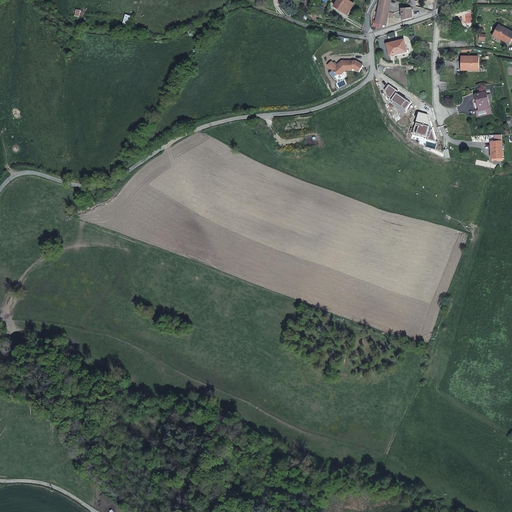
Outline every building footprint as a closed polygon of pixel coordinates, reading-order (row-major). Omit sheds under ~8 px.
[(354,4),(348,0),(338,0),(335,7),(339,10),(340,9),(348,14),(354,4)] [(389,12),(390,0),(380,0),(376,23),(386,25),(388,17),(393,18),(394,13),(389,12)] [(402,9),(403,20),(413,18),(412,9),(402,9)] [(502,38),(502,39),(510,44),(511,40),(511,31),(499,25),(495,34),(502,38)] [(404,40),(387,44),(390,56),(407,52),(404,40)] [(478,57),(462,57),(462,69),(467,69),(467,70),(478,70),(478,57)] [(362,63),(355,59),(341,59),(337,62),(337,63),(336,65),(334,64),(331,67),(336,72),(340,72),(344,68),(351,68),(351,67),(353,67),(358,70),(362,63)] [(479,102),(478,103),(480,110),(476,110),(478,117),(492,114),(487,92),(476,94),(477,99),(478,99),(479,102)] [(493,150),(491,150),(492,158),(503,158),(502,141),(491,142),(491,147),(493,147),(493,150)]
